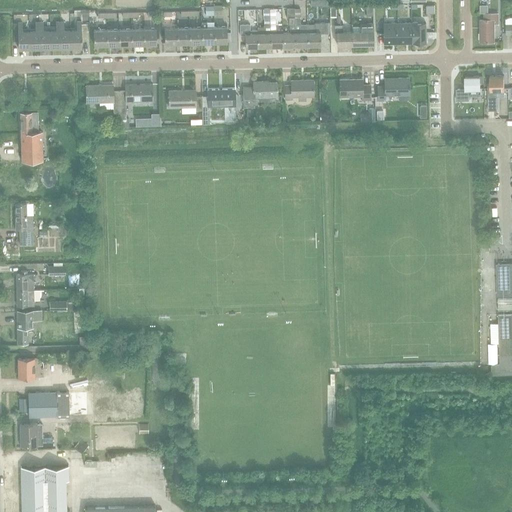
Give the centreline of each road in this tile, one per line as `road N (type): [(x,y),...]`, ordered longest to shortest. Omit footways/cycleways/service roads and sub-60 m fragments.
road 1 (residential): [(0,70),(442,60)]
road 2 (residential): [(506,240),(503,139),(492,127),(448,123),(442,60)]
road 3 (unknown): [(72,511),(83,490),(98,483),(139,488),(175,511)]
